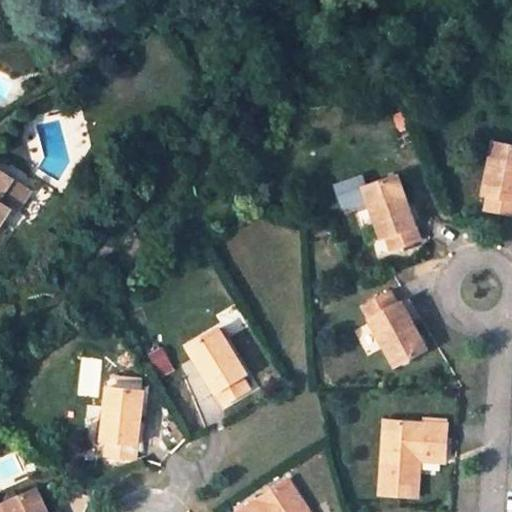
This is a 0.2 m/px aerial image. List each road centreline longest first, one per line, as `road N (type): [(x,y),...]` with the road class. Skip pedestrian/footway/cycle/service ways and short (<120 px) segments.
road 1 (residential): [(494,511),(502,346),(492,319)]
road 2 (residential): [(492,319),(508,301),(510,283),(503,267),(474,257),(456,262),(445,299),(457,317),(475,321)]
